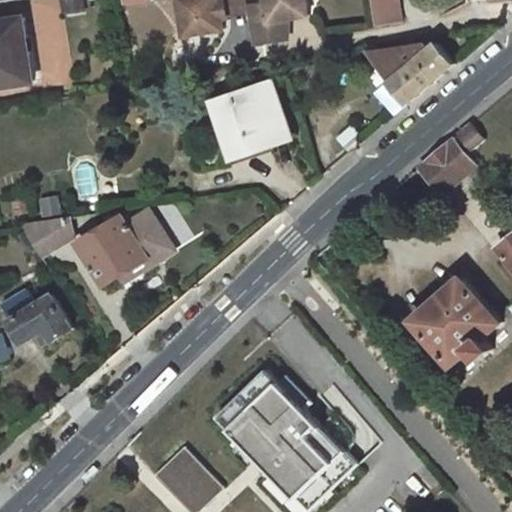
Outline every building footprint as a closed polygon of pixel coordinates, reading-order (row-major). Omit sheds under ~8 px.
[(62,0),(64,10),(84,6),(82,0),(62,0)] [(181,0),(187,34),(225,29),(223,18),(230,17),(228,4),(227,0),(181,0)] [(282,20),(310,16),(307,0),(269,0),(270,3),(249,7),(250,14),(254,45),(264,44),(285,41),(282,20)] [(404,0),(376,0),(381,26),(408,22),(404,0)] [(248,1),(228,4),(230,17),(250,14),(249,7),(248,1)] [(0,86),(35,81),(25,15),(0,19),(0,86)] [(459,63),(439,40),(373,51),(397,79),(394,82),(412,103),(459,63)] [(394,82),(382,91),(400,113),(412,103),(394,82)] [(274,83),(223,100),(241,155),(292,138),(274,83)] [(479,151),(494,140),(479,121),(465,133),(479,151)] [(426,167),(448,193),(483,165),(461,137),(426,167)] [(61,193),(40,197),(44,215),(65,211),(61,193)] [(186,251),(160,208),(133,224),(128,215),(83,242),(108,285),(126,274),(132,284),(186,251)] [(49,263),(83,242),(70,219),(27,225),(49,263)] [(511,239),(503,246),(511,258),(511,239)] [(467,278),(417,322),(456,369),(474,353),(484,364),(499,351),(490,340),(508,324),(467,278)] [(30,289),(4,304),(27,342),(39,335),(45,344),(56,337),(57,339),(76,326),(55,292),(38,302),(30,289)] [(6,329),(0,331),(0,362),(16,356),(6,329)] [(272,371),(248,394),(260,406),(284,383),(272,371)] [(248,394),(222,418),(311,511),(312,511),(338,488),(326,475),(350,452),(284,383),(260,406),(248,394)] [(145,482),(163,502),(177,489),(197,511),(201,511),(230,487),(191,443),(145,482)] [(362,465),(350,452),(326,475),(338,488),(362,465)]
